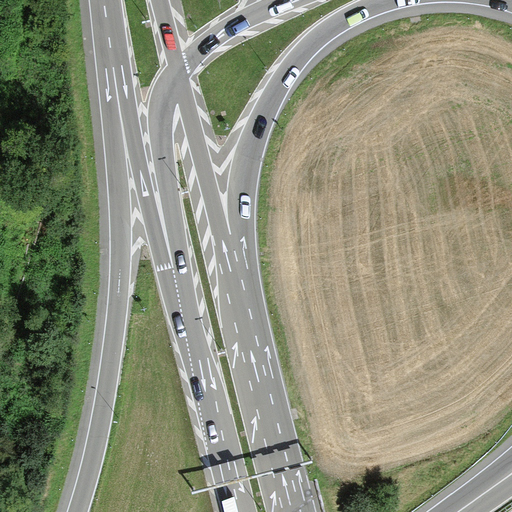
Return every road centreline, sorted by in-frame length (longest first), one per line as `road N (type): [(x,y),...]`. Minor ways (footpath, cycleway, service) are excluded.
road 1 (motorway): [(506,0),(511,459),(453,511)]
road 2 (motorway): [(116,72),(113,322),(75,511)]
road 3 (motorway): [(232,240),(259,123),(282,80),(344,18),(386,0)]
road 4 (secondary): [(170,254),(237,511)]
road 5 (secondary): [(177,57),(161,98),(170,254)]
road 6 (secondary): [(232,240),(177,57)]
road 7 (secondary): [(116,72),(170,254)]
road 8 (secondary): [(300,511),(262,374)]
road 9 (secondary): [(275,511),(264,460),(262,374)]
road 10 (secondary): [(262,374),(232,240)]
